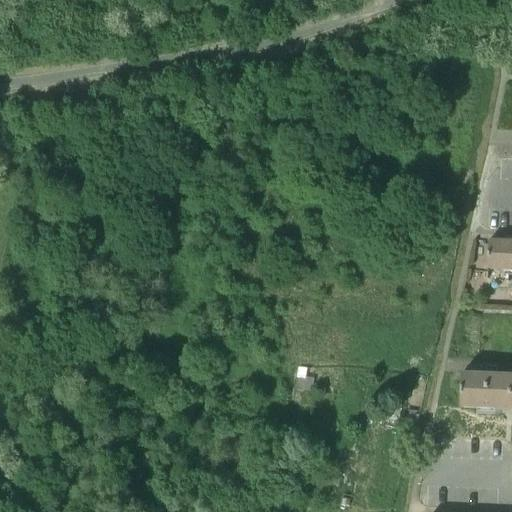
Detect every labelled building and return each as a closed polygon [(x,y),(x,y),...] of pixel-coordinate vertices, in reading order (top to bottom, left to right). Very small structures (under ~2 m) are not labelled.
[(511,271),(511,242),(489,241),(487,270),(511,271)] [(511,410),(511,388),(511,376),(462,374),(460,409),(511,410)] [(297,388),(306,389),(307,378),(299,377),(297,388)] [(461,379),(452,379),(451,389),(460,389),(461,379)] [(399,422),(402,403),(392,401),(389,420),(399,422)] [(417,422),(419,410),(407,408),(405,420),(417,422)] [(344,504),(351,505),(352,499),(345,497),(344,504)]
